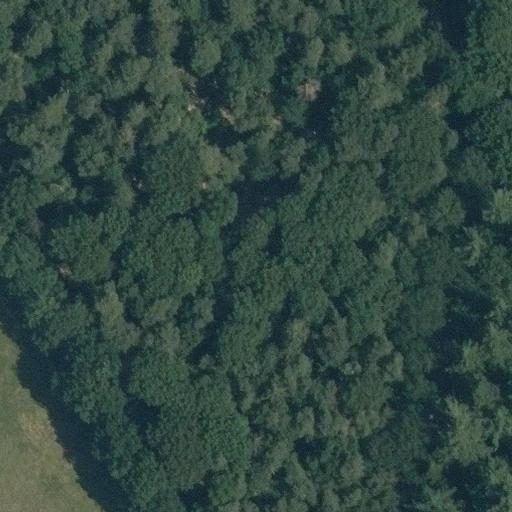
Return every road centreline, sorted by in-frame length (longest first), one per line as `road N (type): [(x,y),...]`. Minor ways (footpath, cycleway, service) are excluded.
road 1 (track): [(411,511),(464,240),(511,158)]
road 2 (track): [(0,291),(114,460),(139,511)]
road 3 (track): [(414,0),(511,113)]
